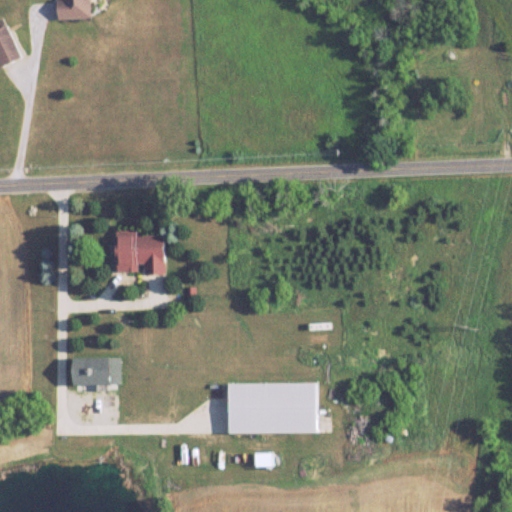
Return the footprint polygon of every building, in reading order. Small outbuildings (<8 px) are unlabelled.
[(60,0),(61,19),(93,18),(92,0),(60,0)] [(24,58),(5,17),(0,19),(0,63),(2,68),(24,58)] [(139,234),(139,228),(118,228),(118,270),(144,270),(144,273),(167,273),(167,234),(139,234)] [(120,356),(76,356),(76,382),(120,382),(120,356)] [(320,432),(320,381),(232,381),(232,432),(320,432)]
